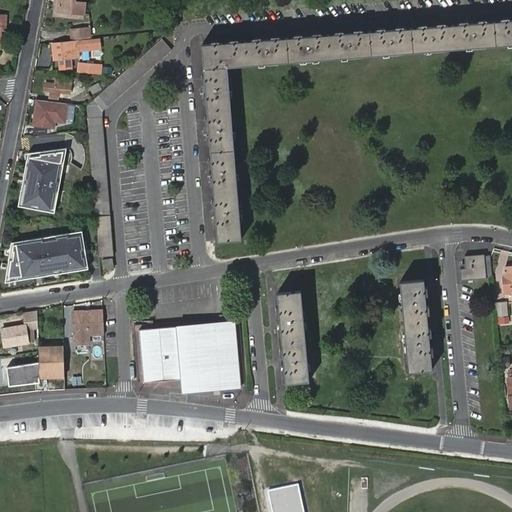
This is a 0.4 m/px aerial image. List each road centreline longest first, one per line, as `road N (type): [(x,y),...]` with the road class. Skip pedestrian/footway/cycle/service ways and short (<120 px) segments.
road 1 (residential): [(0,303),(425,236),(511,238)]
road 2 (tertiary): [(0,414),(142,405),(511,451)]
